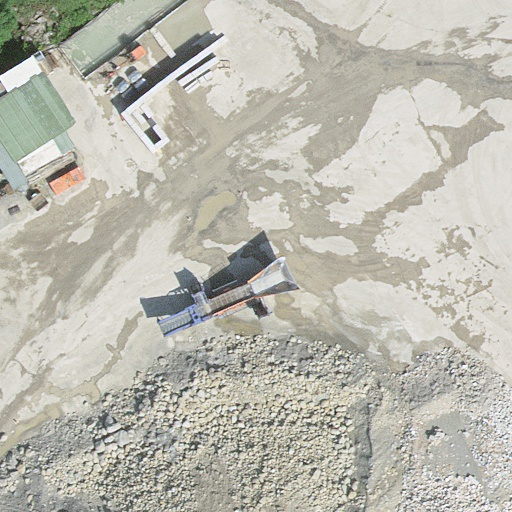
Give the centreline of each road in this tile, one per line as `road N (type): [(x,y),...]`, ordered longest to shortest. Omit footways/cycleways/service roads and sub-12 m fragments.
road 1 (unknown): [(0,448),(53,358),(126,286),(283,196)]
road 2 (unknown): [(283,196),(511,373)]
road 3 (unknown): [(283,196),(438,100),(511,23)]
